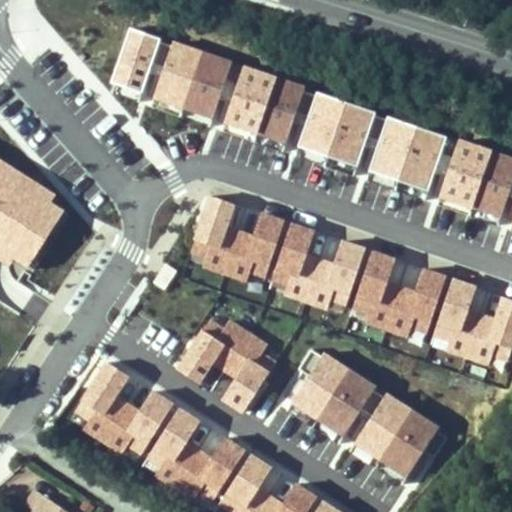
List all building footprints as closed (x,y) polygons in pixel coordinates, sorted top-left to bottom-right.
[(19,106),(1,123),(24,147),(18,153),(64,200),(88,177),(19,106)] [(0,204),(7,193),(22,183),(15,173),(0,163),(0,204)] [(92,231),(115,208),(88,183),(66,206),(92,231)] [(258,234),(229,222),(235,207),(214,199),(191,255),(261,284),(286,224),(265,216),(258,234)] [(274,287),(288,292),(297,269),(303,271),(317,235),(297,227),(274,287)] [(349,245),(322,303),(340,311),(367,253),(349,245)] [(352,319),(510,361),(511,353),(511,301),(503,299),(498,315),(471,308),(476,288),(448,281),(449,278),(423,272),(419,289),(388,281),(394,260),(369,253),(352,319)] [(156,356),(174,334),(161,323),(143,345),(156,356)] [(206,376),(221,343),(200,333),(184,366),(206,376)] [(233,385),(248,347),(228,340),(213,378),(233,385)] [(314,355),(281,413),(410,485),(442,426),(314,355)] [(244,411),(267,374),(247,363),(225,400),(244,411)] [(190,444),(204,421),(154,392),(142,412),(119,399),(131,379),(104,364),(70,423),(193,493),(214,458),(190,444)] [(216,511),(340,511),(315,500),(317,496),(294,486),(288,499),(259,486),(269,464),(247,454),(248,452),(222,440),(204,478),(227,488),(216,511)] [(68,511),(36,490),(25,505),(34,510),(37,511),(68,511)]
